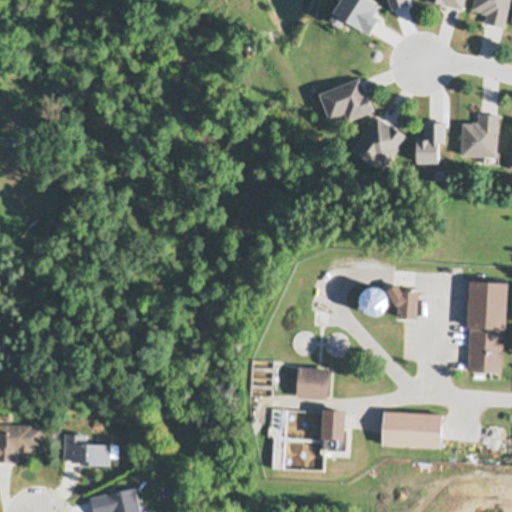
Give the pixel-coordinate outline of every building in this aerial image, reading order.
[(465,0),(463,10),(446,5),(445,8),(430,3),(430,2),(426,1),(426,0),(465,0)] [(510,0),(504,27),(485,22),(487,15),(481,13),(482,12),(472,9),(474,0),(510,0)] [(320,97),(360,79),(366,93),(368,92),(372,100),(370,101),(375,111),(349,123),(345,115),(331,122),(320,97)] [(463,124),(473,124),(473,122),(479,123),(479,114),(499,115),(497,158),(462,157),(463,124)] [(376,166),(375,168),(353,152),(378,117),(390,126),(392,124),(398,129),(398,130),(408,137),(398,150),(399,150),(387,168),(385,167),(382,171),(376,166)] [(470,276),(508,278),(506,326),(504,326),(502,371),(468,369),(470,323),(468,322),(470,276)] [(376,314),(374,314),(371,313),(368,312),(366,310),(364,308),(362,306),(361,303),(361,300),(361,298),(362,296),(362,294),(363,292),(365,290),(366,289),(368,288),(370,287),(372,286),(374,285),(376,285),(378,286),(380,286),(382,287),(385,289),(387,291),(388,293),(389,296),(390,299),(390,301),(389,303),(389,305),(388,307),(387,309),(384,311),(382,312),(380,313),(378,314),(376,314)] [(399,285),(419,286),(418,314),(398,313),(399,285)] [(300,360),(330,362),(329,392),(298,391),(300,360)] [(324,428),(325,400),(347,401),(346,423),(348,423),(347,441),(325,441),(326,428),(324,428)] [(385,406),(443,410),(440,443),(383,439),(385,406)] [(0,418),(33,418),(33,419),(44,419),(44,441),(32,442),(32,443),(29,443),(29,444),(22,444),(22,443),(19,443),(16,443),(16,455),(0,455),(0,418)] [(65,427),(88,427),(88,435),(112,436),(111,437),(120,437),(120,450),(112,450),(111,458),(88,456),(88,459),(81,458),(81,453),(65,452),(65,427)] [(143,508),(124,511),(114,511),(113,506),(97,510),(92,490),(137,479),(143,508)]
